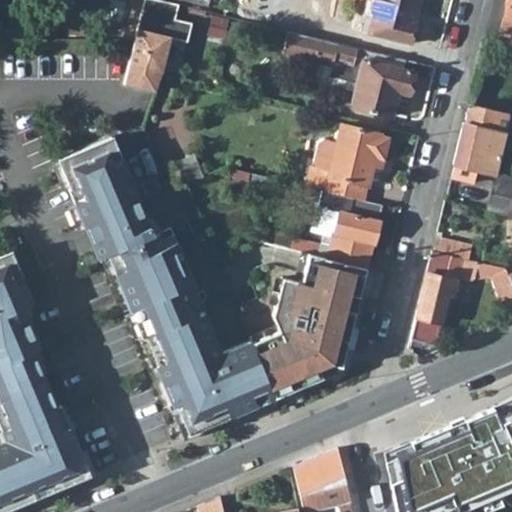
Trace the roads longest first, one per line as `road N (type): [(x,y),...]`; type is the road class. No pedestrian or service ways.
road 1 (residential): [(475,0),(373,404)]
road 2 (tertiary): [(355,410),(109,511)]
road 3 (tertiary): [(511,349),(373,404)]
